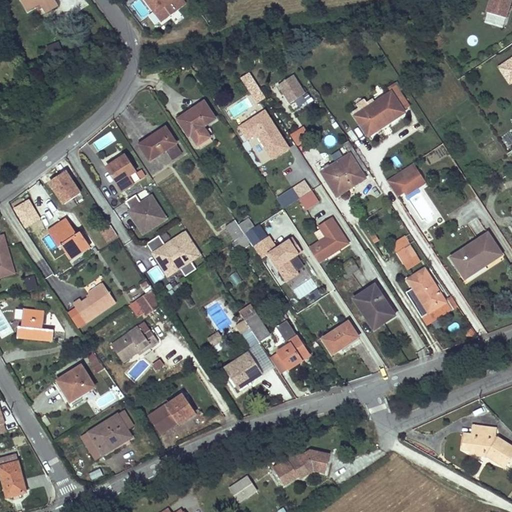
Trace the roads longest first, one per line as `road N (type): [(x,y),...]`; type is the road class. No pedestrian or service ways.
road 1 (residential): [(69,503),(198,443),(368,391)]
road 2 (residential): [(108,0),(132,50),(131,76),(116,103),(0,194)]
road 3 (unknown): [(439,364),(322,172)]
road 4 (unknown): [(498,341),(382,162)]
road 5 (residential): [(368,391),(383,423),(398,426),(511,373)]
road 6 (residential): [(0,365),(69,503)]
road 7 (residential): [(368,391),(511,336)]
road 8 (unknown): [(398,426),(417,458),(511,509)]
